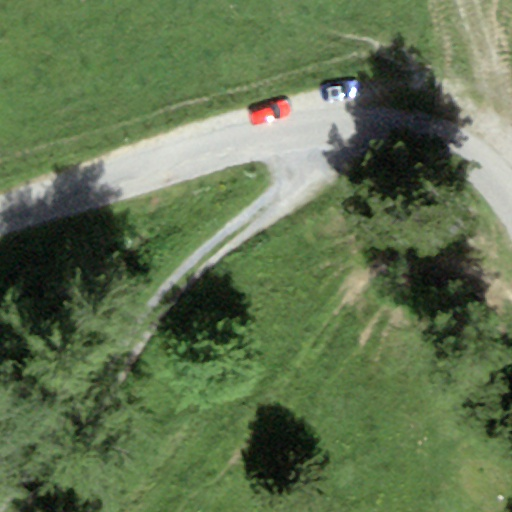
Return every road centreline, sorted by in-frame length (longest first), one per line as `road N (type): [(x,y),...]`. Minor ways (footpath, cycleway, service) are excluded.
road 1 (unclassified): [(511,200),(441,136),(330,129),(280,134),(0,219)]
road 2 (track): [(330,129),(284,200),(226,240),(166,298),(11,511)]
